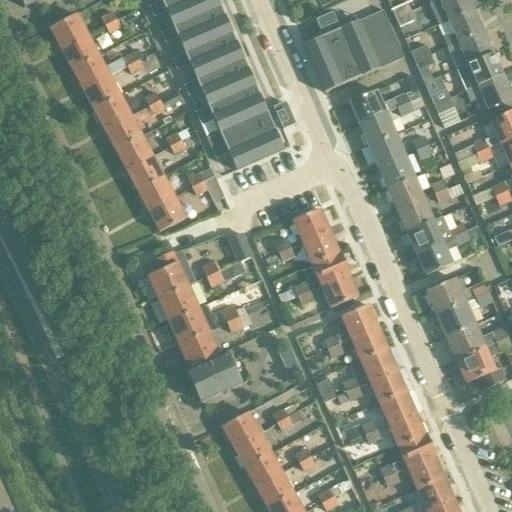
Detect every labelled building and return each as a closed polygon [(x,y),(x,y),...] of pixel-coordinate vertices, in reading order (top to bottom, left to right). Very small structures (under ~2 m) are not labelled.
[(45,0),(19,0),(24,10),(45,0)] [(159,0),(161,3),(165,13),(196,0),(159,0)] [(217,9),(213,0),(196,0),(165,13),(172,29),(177,40),(222,21),(225,19),(220,8),(217,9)] [(436,2),(430,5),(439,26),(446,23),(448,21),(449,22),(472,12),(466,0),(440,0),(439,1),(439,0),(436,2)] [(159,16),(165,13),(161,3),(155,5),(159,16)] [(395,20),(411,13),(406,3),(391,10),(395,20)] [(153,19),(159,16),(155,5),(148,8),(153,19)] [(454,35),(443,40),(447,48),(447,49),(453,47),(481,34),(472,12),(449,22),(454,35)] [(100,18),(105,27),(116,22),(111,13),(100,18)] [(374,28),(387,22),(382,13),(370,18),(374,28)] [(411,13),(395,20),(399,28),(414,22),(411,13)] [(314,23),(319,33),(336,26),(331,15),(314,23)] [(49,30),(61,51),(86,38),(75,17),(49,30)] [(362,33),(374,28),(370,18),(357,24),(362,33)] [(229,36),(222,21),(177,40),(184,55),(189,66),(234,47),(236,46),(231,35),(229,36)] [(120,30),(116,22),(105,27),(109,35),(120,30)] [(378,37),(391,32),(387,22),(374,28),(378,37)] [(378,71),(374,62),(370,52),(366,43),(362,33),(357,24),(356,24),(357,27),(342,33),(341,31),(320,40),(321,43),(305,49),(304,47),(303,47),(324,95),(378,71)] [(366,43),(378,37),(374,28),(362,33),(366,43)] [(171,42),(177,40),(172,29),(166,32),(171,42)] [(165,45),(171,42),(166,32),(160,34),(165,45)] [(382,47),(395,41),(391,32),(378,37),(382,47)] [(453,47),(447,49),(457,71),(468,66),(477,62),(491,56),(481,34),(453,47)] [(370,52),(382,47),(378,37),(366,43),(370,52)] [(61,51),(71,71),(97,58),(86,38),(61,51)] [(387,56),(399,51),(395,41),(382,47),(387,56)] [(240,62),(234,47),(189,66),(195,82),(200,93),(245,73),(248,72),(243,61),(240,62)] [(374,62),(387,56),(382,47),(370,52),(374,62)] [(414,64),(430,57),(426,48),(410,54),(414,64)] [(391,66),(403,60),(399,51),(387,56),(391,66)] [(108,78),(126,68),(137,62),(133,54),(103,69),(97,58),(71,71),(82,92),(108,78)] [(183,69),(189,66),(184,55),(178,58),(183,69)] [(378,71),(391,66),(387,56),(374,62),(378,71)] [(468,66),(457,71),(466,92),(477,87),(478,88),(501,78),(491,56),(477,62),(468,66)] [(430,57),(414,64),(418,73),(434,66),(430,57)] [(176,72),(183,69),(178,58),(171,61),(176,72)] [(141,71),(137,62),(126,68),(131,77),(141,71)] [(252,88),(245,73),(200,93),(207,108),(212,119),(257,100),(259,98),(254,87),(252,88)] [(82,92),(93,112),(119,98),(108,78),(82,92)] [(466,92),(465,92),(470,103),(482,98),(487,110),(497,106),(511,99),(511,94),(507,84),(504,85),(501,78),(478,88),(477,87),(466,92)] [(194,95),(200,93),(195,82),(189,84),(194,95)] [(188,98),(194,95),(189,84),(183,87),(188,98)] [(434,108),(449,101),(445,91),(429,98),(434,108)] [(375,93),(350,104),(359,126),(384,115),(385,116),(397,110),(396,110),(393,101),(381,106),(375,93)] [(144,100),(148,108),(159,103),(155,94),(144,100)] [(404,95),(393,101),(396,110),(408,104),(404,95)] [(130,119),(119,98),(93,112),(104,132),(130,119)] [(263,115),(257,100),(212,119),(218,135),(223,145),(271,124),(266,114),(263,115)] [(449,101),(434,108),(437,116),(453,109),(449,101)] [(159,103),(148,108),(153,117),(154,117),(161,113),(164,111),(159,103)] [(408,104),(396,110),(397,110),(400,119),(412,114),(408,104)] [(284,105),(272,110),(281,133),(294,127),(284,105)] [(206,122),(212,119),(207,108),(201,111),(206,122)] [(199,124),(206,122),(201,111),(195,114),(199,124)] [(511,113),(490,123),(496,137),(459,153),(463,162),(475,157),(488,151),(500,146),(500,145),(511,139),(511,113)] [(384,115),(359,126),(368,147),(394,136),(385,116),(384,115)] [(115,153),(140,139),(130,119),(104,132),(115,153)] [(279,151),(273,136),(275,135),(271,124),(223,145),(228,155),(235,172),(283,152),(282,150),(279,151)] [(165,140),(170,149),(181,143),(176,134),(165,140)] [(217,148),(223,145),(218,135),(212,137),(217,148)] [(394,136),(368,147),(378,169),(403,158),(394,136)] [(211,150),(217,148),(212,137),(206,140),(211,150)] [(115,153),(126,173),(151,159),(140,139),(115,153)] [(415,153),(427,147),(423,139),(411,144),(415,153)] [(511,139),(500,145),(500,146),(510,166),(511,165),(511,139)] [(185,151),(181,143),(170,149),(174,157),(185,151)] [(222,158),(228,155),(223,145),(217,148),(222,158)] [(427,147),(415,153),(419,162),(431,157),(427,147)] [(215,161),(222,158),(217,148),(211,150),(215,161)] [(492,160),(488,151),(475,157),(479,166),(492,160)] [(403,158),(378,169),(387,191),(413,180),(403,158)] [(126,173),(137,193),(162,179),(151,159),(126,173)] [(187,181),(191,190),(203,184),(199,176),(187,181)] [(224,199),(214,178),(203,184),(191,190),(195,198),(207,192),(213,205),(224,199)] [(137,193),(148,213),(173,200),(162,179),(137,193)] [(413,180),(387,191),(397,212),(422,201),(413,180)] [(435,196),(446,191),(443,182),(431,187),(435,196)] [(504,185),(492,190),(495,198),(507,193),(504,185)] [(446,191),(435,196),(438,205),(450,200),(446,191)] [(507,193),(495,198),(499,208),(511,203),(507,193)] [(184,220),(173,200),(148,213),(159,234),(184,220)] [(422,201),(397,212),(406,234),(432,223),(422,201)] [(291,224),(301,246),(329,234),(319,212),(291,224)] [(432,223),(406,234),(415,255),(453,239),(464,234),(461,225),(449,230),(444,218),(432,223)] [(477,229),(464,234),(468,243),(481,237),(477,229)] [(301,246),(310,268),(338,255),(329,234),(301,246)] [(464,234),(453,239),(456,248),(468,243),(464,234)] [(237,265),(251,258),(241,236),(227,243),(237,265)] [(453,239),(415,255),(425,278),(451,267),(445,253),(448,251),(456,248),(453,239)] [(287,242),(274,247),(278,256),(291,251),(287,242)] [(294,259),(291,251),(278,256),(282,265),(294,259)] [(154,262),(159,273),(148,278),(158,301),(187,288),(195,284),(181,254),(174,257),(173,254),(154,262)] [(310,268),(320,289),(348,277),(338,255),(310,268)] [(201,269),(205,279),(217,274),(213,264),(201,269)] [(239,264),(238,265),(217,274),(205,279),(210,290),(244,275),(239,264)] [(357,299),(348,277),(320,289),(329,311),(357,299)] [(425,294),(436,317),(464,305),(454,281),(425,294)] [(475,299),(487,294),(482,284),(471,289),(475,299)] [(294,289),(298,299),(309,294),(305,285),(294,289)] [(158,301),(168,324),(197,311),(187,288),(158,301)] [(312,301),(309,294),(298,299),(301,306),(312,301)] [(487,294),(475,299),(480,310),(492,305),(487,294)] [(445,339),(475,327),(464,305),(436,317),(445,339)] [(351,341),(378,329),(368,307),(341,319),(347,333),(324,343),(327,351),(339,346),(351,341)] [(222,313),(227,325),(239,320),(233,308),(222,313)] [(168,324),(178,347),(207,334),(197,311),(168,324)] [(243,329),(239,320),(227,325),(231,334),(243,329)] [(495,345),(491,335),(480,339),(475,327),(445,339),(455,362),(485,349),(495,345)] [(351,341),(360,363),(387,351),(378,329),(351,341)] [(495,345),(507,340),(502,330),(491,335),(495,345)] [(178,347),(188,369),(217,356),(207,334),(178,347)] [(511,350),(507,340),(495,345),(500,355),(511,350)] [(506,383),(500,370),(495,372),(489,359),(500,355),(495,345),(485,349),(455,362),(466,386),(477,381),(482,393),(506,383)] [(342,354),(339,346),(327,351),(331,359),(342,354)] [(300,373),(290,350),(278,355),(289,379),(300,373)] [(360,363),(369,384),(396,373),(387,351),(360,363)] [(216,362),(215,359),(218,358),(217,356),(188,369),(190,374),(186,375),(190,383),(192,382),(198,395),(195,396),(199,404),(241,385),(228,357),(216,362)] [(369,384),(379,406),(406,394),(396,373),(369,384)] [(357,388),(354,379),(342,384),(345,393),(357,388)] [(349,402),(361,397),(357,388),(345,393),(349,402)] [(379,406),(388,427),(415,416),(406,394),(379,406)] [(272,416),(276,424),(287,418),(283,410),(272,416)] [(220,428),(232,448),(258,434),(246,413),(220,428)] [(388,427),(397,449),(424,437),(415,416),(388,427)] [(292,427),(287,418),(276,424),(281,433),(292,427)] [(361,427),(365,437),(377,432),(373,422),(361,427)] [(380,440),(377,432),(365,437),(368,445),(380,440)] [(232,448),(243,469),(269,454),(258,434),(232,448)] [(397,449),(403,462),(380,471),(384,480),(396,475),(407,470),(434,459),(424,437),(397,449)] [(294,456),(298,464),(309,458),(305,450),(294,456)] [(243,469),(255,489),(280,474),(269,454),(243,469)] [(314,467),(309,458),(298,464),(303,473),(314,467)] [(412,481),(416,492),(443,480),(434,459),(407,470),(412,481)] [(255,489),(266,509),(292,495),(280,474),(255,489)] [(399,484),(396,475),(384,480),(387,489),(399,484)] [(416,492),(424,511),(428,511),(452,502),(443,481),(443,480),(416,492)] [(317,497),(321,505),(332,498),(328,491),(317,497)] [(266,509),(267,511),(301,511),(292,495),(266,509)] [(327,511),(337,507),(332,498),(321,505),(325,511),(327,511)] [(456,511),(452,502),(428,511),(456,511)]
